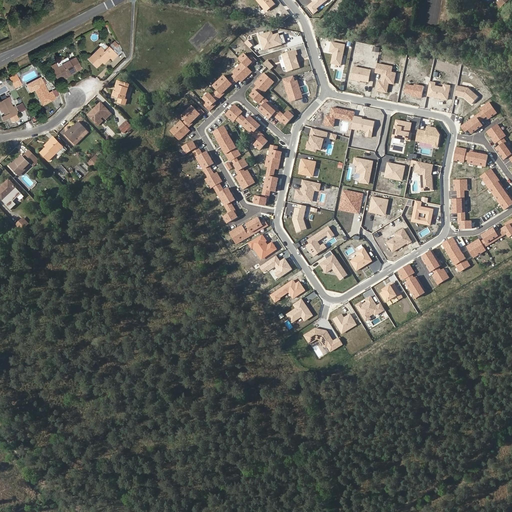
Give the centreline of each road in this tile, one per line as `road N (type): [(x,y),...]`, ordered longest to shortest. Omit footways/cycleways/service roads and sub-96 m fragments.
road 1 (track): [(511,77),(308,35)]
road 2 (track): [(152,127),(0,263)]
road 3 (tertiary): [(0,63),(117,0)]
road 4 (track): [(344,511),(323,392)]
